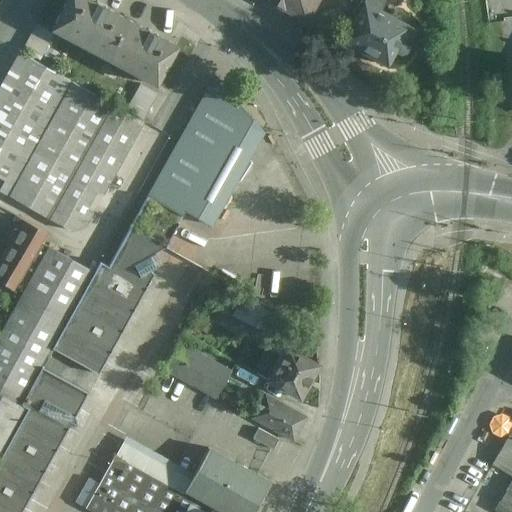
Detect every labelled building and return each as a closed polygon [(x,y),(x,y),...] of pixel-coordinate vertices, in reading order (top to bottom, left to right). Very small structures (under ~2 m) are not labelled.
[(106,57),(129,17),(99,0),(68,0),(53,27),(106,57)] [(266,0),(310,23),(323,0),(266,0)] [(365,0),(343,42),(389,67),(398,51),(405,54),(419,27),(385,9),(389,0),(365,0)] [(159,87),(182,46),(129,17),(106,57),(159,87)] [(142,116),(25,49),(0,93),(0,175),(7,179),(0,191),(75,234),(142,116)] [(216,80),(150,197),(214,233),(267,138),(216,80)] [(19,285),(42,243),(48,234),(17,216),(2,242),(9,246),(0,260),(0,282),(15,291),(19,285)] [(0,511),(23,511),(169,247),(133,230),(105,278),(42,243),(19,285),(26,289),(0,338),(0,511)] [(218,399),(233,371),(181,343),(166,371),(218,399)] [(268,384),(302,402),(322,367),(286,346),(276,346),(269,352),(257,373),(270,381),(268,384)] [(295,440),(308,418),(267,395),(254,417),(295,440)] [(511,475),(511,436),(495,466),(511,475)] [(218,511),(256,511),(272,484),(211,451),(187,495),(214,510),(218,511)] [(89,511),(212,511),(214,510),(187,495),(117,459),(88,511),(89,511)] [(511,511),(511,486),(497,511),(511,511)]
